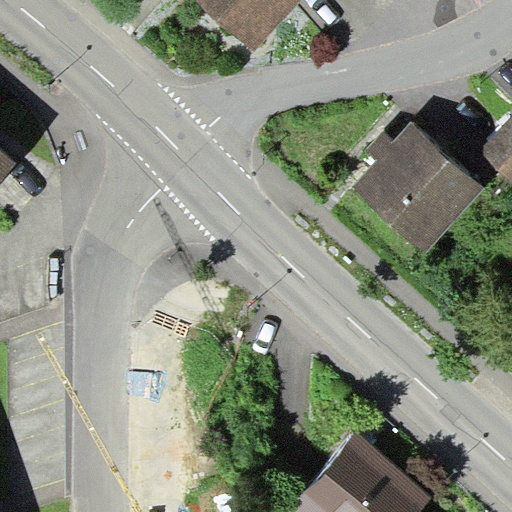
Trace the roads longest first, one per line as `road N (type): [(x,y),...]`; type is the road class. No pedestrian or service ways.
road 1 (tertiary): [(181,151),(296,269),(511,461)]
road 2 (residential): [(181,151),(93,352),(106,511)]
road 3 (residential): [(505,0),(420,60),(241,100),(181,151)]
road 4 (tertiary): [(13,0),(181,151)]
